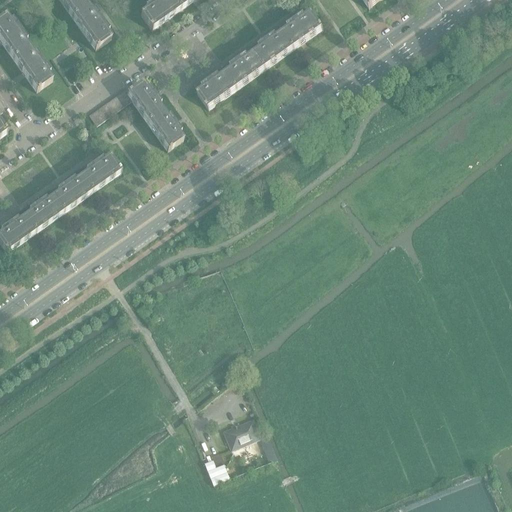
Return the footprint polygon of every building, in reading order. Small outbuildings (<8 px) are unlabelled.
[(88,9),(84,3),(86,1),(84,0),(57,0),(72,20),(88,9)] [(180,12),(171,0),(163,0),(163,1),(162,0),(159,0),(145,10),(147,12),(140,17),(149,29),(150,31),(151,31),(152,33),(152,32),(180,12)] [(171,0),(180,12),(197,0),(171,0)] [(361,0),(369,10),(369,11),(371,10),(373,9),(373,8),(384,0),(361,0)] [(111,41),(107,35),(109,34),(94,13),(92,15),(88,9),(72,20),(95,52),(95,53),(97,52),(99,51),(99,50),(111,41)] [(293,52),(322,32),(323,32),(322,30),(321,28),(320,28),(312,16),(305,20),(304,18),(287,30),(289,32),(282,37),(293,52)] [(29,51),(25,44),(27,43),(12,23),(10,24),(6,18),(0,21),(0,43),(13,62),(29,51)] [(265,73),(293,52),(282,37),(277,40),(275,38),(259,50),(261,52),(254,57),(265,73)] [(52,83),(48,77),(50,75),(35,55),(33,57),(29,51),(13,62),(36,94),(36,95),(38,94),(40,92),(52,83)] [(236,93),(265,73),(254,57),(248,61),(247,58),(231,70),(232,72),(225,77),(236,93)] [(209,112),(236,93),(225,77),(220,81),(219,79),(202,90),(204,92),(197,97),(206,109),(208,112),(208,111),(209,113),(209,112)] [(161,107),(155,98),(149,90),(147,92),(142,85),(130,94),(128,96),(126,97),(131,104),(147,126),(163,115),(158,108),(161,107)] [(131,104),(126,97),(124,93),(118,97),(126,108),(131,104)] [(126,108),(118,97),(114,100),(121,111),(126,108)] [(121,111),(114,100),(109,104),(116,114),(121,111)] [(116,114),(109,104),(104,107),(112,118),(116,114)] [(112,118),(104,107),(99,111),(107,121),(112,118)] [(107,121),(99,111),(94,114),(102,125),(107,121)] [(102,125),(94,114),(89,118),(96,129),(102,125)] [(181,135),(175,127),(169,119),(167,120),(163,115),(147,126),(167,154),(167,155),(169,153),(169,154),(171,152),(183,143),(179,137),(181,135)] [(92,195),(121,175),(121,176),(121,175),(120,174),(120,173),(119,171),(110,159),(103,164),(102,162),(91,169),(86,173),(87,175),(81,179),(92,195)] [(64,215),(92,195),(81,179),(75,184),(73,182),(68,186),(57,193),(59,195),(53,199),(64,215)] [(35,236),(64,215),(53,199),(47,204),(45,202),(37,207),(29,213),(30,215),(24,220),(33,232),(35,236)] [(7,256),(35,236),(33,232),(24,220),(18,224),(17,222),(6,229),(0,233),(2,235),(0,236),(0,246),(4,252),(4,253),(6,255),(7,256)] [(142,320),(150,314),(147,309),(138,315),(142,320)] [(232,454),(260,442),(261,442),(254,423),(225,435),(232,454)] [(269,439),(261,442),(260,442),(270,467),(272,466),(278,463),(269,439)] [(221,456),(211,460),(212,462),(213,464),(216,471),(225,468),(225,467),(221,456)] [(216,471),(213,464),(205,467),(214,489),(231,482),(225,468),(216,471)]
